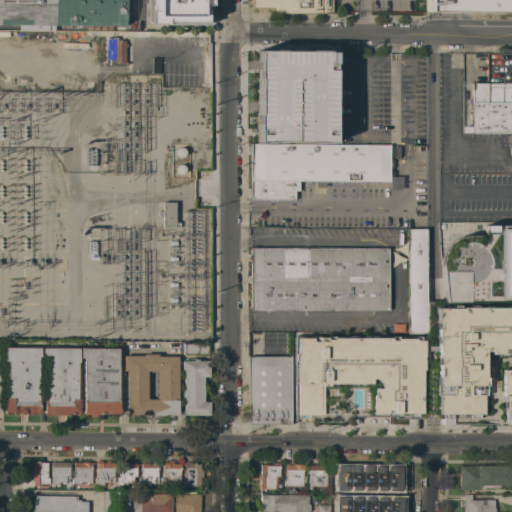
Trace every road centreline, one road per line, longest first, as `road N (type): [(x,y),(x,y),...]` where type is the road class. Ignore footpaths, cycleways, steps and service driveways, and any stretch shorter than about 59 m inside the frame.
road 1 (residential): [(230,442),(230,34)]
road 2 (residential): [(511,35),(230,34)]
road 3 (residential): [(230,442),(9,441)]
road 4 (residential): [(430,442),(230,442)]
